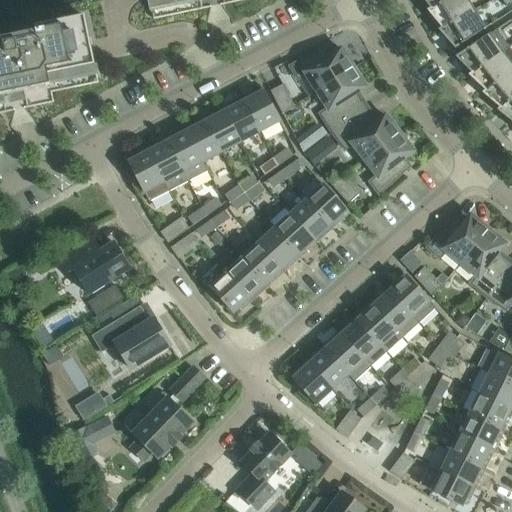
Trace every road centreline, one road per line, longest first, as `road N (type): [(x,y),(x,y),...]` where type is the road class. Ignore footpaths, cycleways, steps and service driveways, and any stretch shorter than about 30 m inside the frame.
road 1 (residential): [(245,374),(474,166)]
road 2 (residential): [(91,143),(363,1)]
road 3 (residential): [(245,374),(166,275),(91,143)]
road 4 (residential): [(474,166),(405,78),(363,1)]
road 5 (residential): [(410,511),(265,395)]
road 6 (residential): [(153,511),(265,395)]
